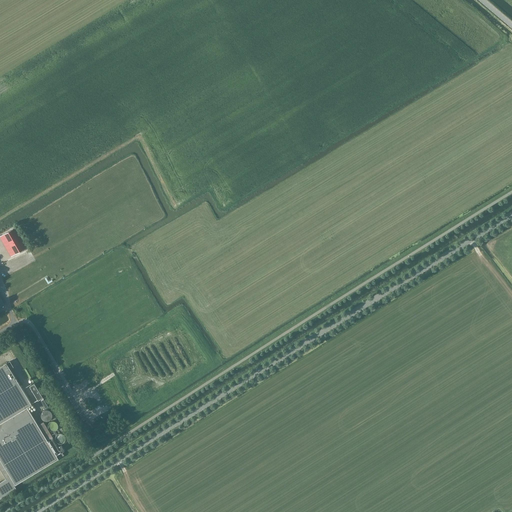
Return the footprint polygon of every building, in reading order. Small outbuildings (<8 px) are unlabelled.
[(14,228),(3,235),(14,254),(26,248),(14,228)] [(0,456),(11,476),(0,482),(0,498),(17,488),(13,481),(14,480),(16,484),(59,458),(28,407),(33,404),(8,362),(0,366),(0,456)] [(43,397),(34,384),(30,386),(38,400),(43,397)] [(50,420),(51,420),(51,419),(52,418),(52,417),(52,416),(52,415),(52,414),(52,413),(51,413),(51,412),(50,411),(49,410),(48,410),(47,410),(46,410),(45,410),(44,410),(44,411),(43,411),(42,412),(41,413),(41,414),(41,415),(41,416),(41,417),(41,418),(42,419),(42,420),(43,420),(44,421),(45,421),(46,421),(47,421),(48,421),(49,421),(50,420)] [(48,428),(48,427),(45,421),(40,424),(58,455),(66,450),(63,445),(59,447),(54,438),(50,431),(50,430),(49,430),(49,429),(48,428)] [(54,436),(58,443),(65,438),(61,432),(54,436)]
